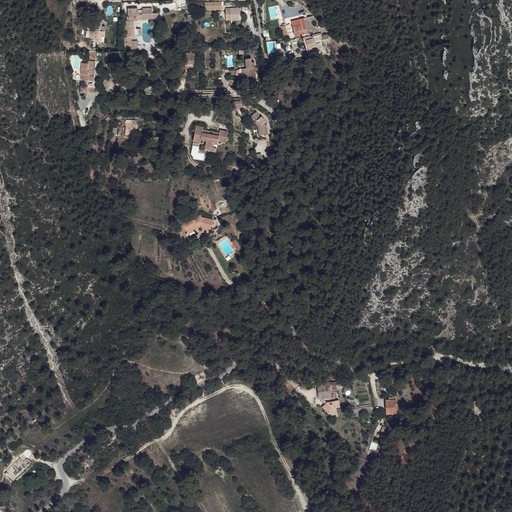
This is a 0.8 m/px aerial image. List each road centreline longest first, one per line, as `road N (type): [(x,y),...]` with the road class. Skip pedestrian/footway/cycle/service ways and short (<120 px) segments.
road 1 (residential): [(348,364),(301,344),(288,319),(292,243),(256,0)]
road 2 (residential): [(59,465),(95,432),(137,423),(243,363),(348,364)]
road 3 (track): [(275,113),(242,95),(133,89),(82,104)]
road 4 (residential): [(511,369),(433,356),(348,364)]
